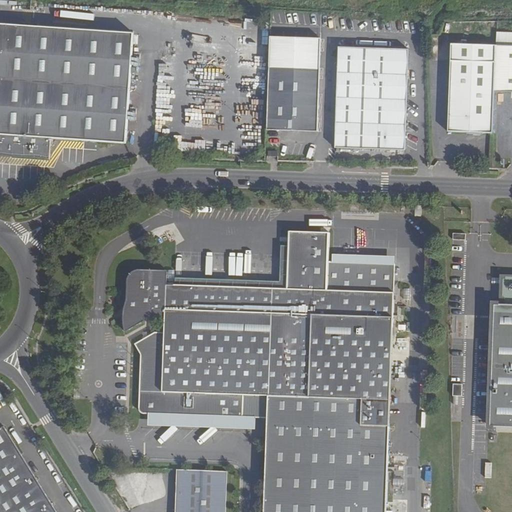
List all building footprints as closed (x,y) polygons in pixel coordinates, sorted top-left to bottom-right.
[(134,34),(0,24),(0,135),(5,135),(4,146),(10,146),(10,157),(50,160),(51,139),(126,144),(134,34)] [(511,28),(497,28),(496,40),(511,40),(511,28)] [(511,40),(496,40),(496,45),(496,62),(495,87),(511,87),(511,40)] [(451,60),(496,62),(496,45),(451,43),(451,60)] [(412,50),(341,47),(338,148),(408,150),(412,50)] [(493,133),(496,62),(451,60),(448,132),(493,133)] [(321,69),(271,68),(269,130),(319,132),(321,69)] [(5,135),(0,135),(0,156),(10,157),(10,146),(4,146),(5,135)] [(167,285),(168,271),(141,270),(136,270),(133,272),(131,274),(129,277),(128,281),(127,301),(127,309),(124,309),(124,312),(124,315),(123,322),(126,332),(145,321),(146,318),(166,318),(165,334),(155,333),(136,344),(141,354),(140,409),(140,410),(140,411),(141,412),(142,413),(150,413),(255,417),(267,418),(264,511),(392,511),(393,511),(387,510),(395,264),(329,262),(330,233),(289,232),(288,246),(287,289),(175,286),(167,285)] [(176,278),(175,286),(287,289),(288,246),(281,246),(280,282),(176,278)] [(505,305),(511,305),(511,278),(503,278),(502,299),(505,299),(505,305)] [(511,305),(505,305),(500,305),(494,305),(489,427),(511,427),(511,305)] [(463,384),(453,384),(453,396),(462,396),(463,384)] [(150,413),(149,424),(255,428),(255,417),(150,413)] [(56,511),(4,427),(0,429),(0,511),(56,511)] [(225,511),(227,471),(177,470),(175,511),(225,511)]
